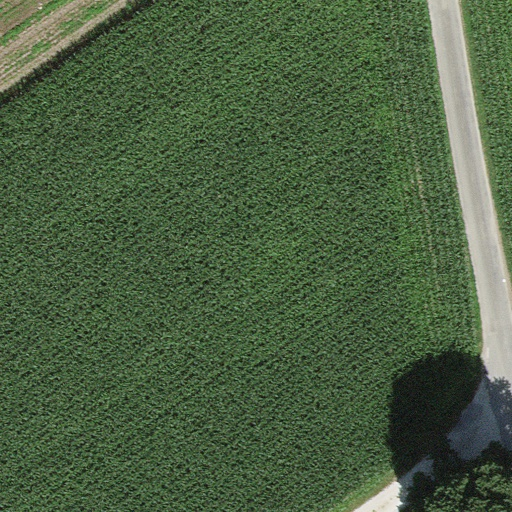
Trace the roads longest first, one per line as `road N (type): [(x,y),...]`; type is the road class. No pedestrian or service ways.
road 1 (track): [(442,0),(511,417)]
road 2 (track): [(369,511),(486,398),(498,369)]
